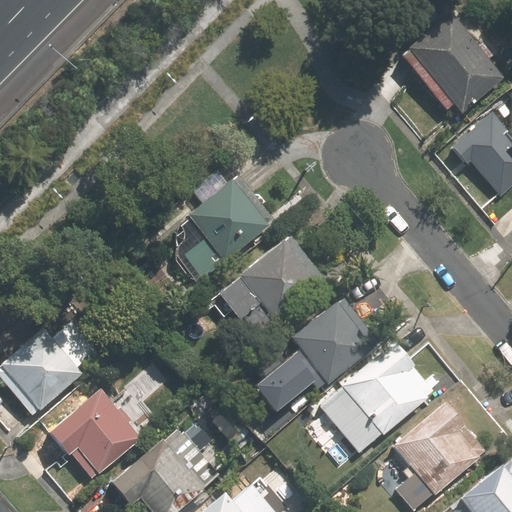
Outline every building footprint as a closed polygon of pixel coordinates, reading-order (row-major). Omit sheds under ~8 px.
[(454,105),(463,116),(511,75),(511,71),(456,4),(399,51),(448,109),(454,105)] [(231,172),(180,211),(219,260),(269,221),(231,172)] [(323,284),(283,233),(232,274),(272,324),(323,284)] [(374,344),(337,296),(286,336),(323,383),(374,344)] [(79,371),(39,324),(0,356),(0,365),(35,407),(79,371)] [(425,400),(383,346),(339,380),(381,434),(425,400)] [(137,435),(96,385),(47,427),(88,476),(137,435)] [(480,457),(436,402),(389,439),(432,494),(480,457)] [(173,511),(203,487),(159,435),(116,471),(150,511),(173,511)] [(511,511),(511,467),(503,457),(456,494),(470,511),(511,511)] [(238,511),(219,489),(191,511),(238,511)]
